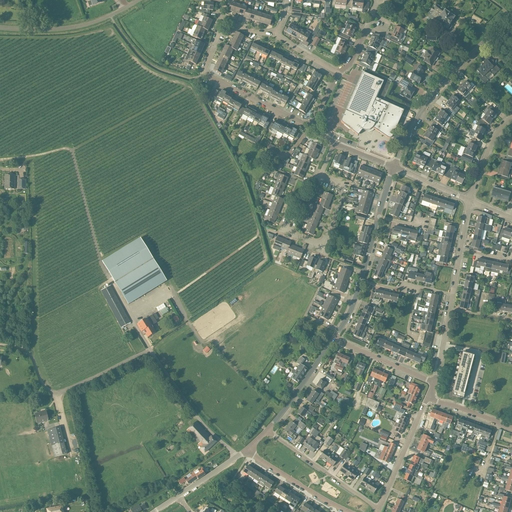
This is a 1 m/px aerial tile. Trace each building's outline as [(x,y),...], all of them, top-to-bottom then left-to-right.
[(346,0),(340,0),(340,5),(346,6),(346,7),(345,10),(349,10),(349,9),(349,8),(350,2),(350,1),(347,0),(346,0)] [(357,8),(358,0),(352,0),(352,2),(350,2),(349,8),(349,9),(352,9),(352,8),(357,8)] [(364,0),(363,0),(358,0),(357,8),(362,9),(362,13),(365,13),(366,3),(363,2),(364,0)] [(202,13),(210,16),(204,14),(204,12),(209,13),(210,10),(213,10),(214,3),(206,2),(204,2),(204,7),(199,6),(198,10),(199,10),(199,11),(202,13)] [(233,15),(236,4),(231,2),(229,8),(227,7),(226,10),(233,12),(233,15)] [(239,14),(241,5),(236,4),(233,15),(235,15),(236,13),(239,14)] [(433,20),(442,8),(435,4),(427,16),(433,20)] [(248,21),(251,10),(246,9),(247,7),(243,18),(243,17),(246,18),(246,21),(248,21)] [(433,20),(440,25),(448,13),(442,8),(433,20)] [(254,21),(257,12),(251,10),(248,21),(250,22),(251,20),(254,21)] [(198,21),(210,26),(212,21),(209,19),(210,16),(202,13),(198,21)] [(448,13),(440,25),(446,29),(447,29),(449,30),(452,27),(452,26),(449,24),(454,17),(448,13)] [(265,24),(267,15),(262,14),(259,25),(261,25),(262,23),(265,24)] [(265,24),(270,26),(272,26),(273,24),(271,23),(273,17),(267,15),(265,24)] [(196,26),(208,31),(210,26),(198,21),(196,26)] [(345,29),(354,33),(356,28),(354,27),(355,25),(347,21),(346,24),(347,24),(345,29)] [(291,35),(295,27),(290,24),(287,29),(285,28),(284,31),(291,35)] [(393,32),(402,36),(404,31),(407,32),(408,29),(399,25),(398,27),(395,26),(393,32)] [(192,30),(203,35),(205,30),(208,31),(196,26),(197,26),(195,31),(192,30)] [(294,40),(300,30),(295,27),(291,35),(293,36),(292,38),(294,40)] [(345,29),(343,34),(339,32),(338,35),(349,40),(350,37),(352,38),(354,33),(345,29)] [(192,30),(190,35),(201,40),(203,35),(192,30)] [(300,40),(305,32),(300,30),(294,40),(297,41),(298,39),(300,40)] [(233,37),(241,41),(244,36),(236,32),(233,37)] [(310,35),(305,32),(300,40),(303,42),(302,44),(307,47),(310,41),(307,40),(310,35)] [(393,32),(391,36),(390,39),(401,44),(403,41),(400,40),(402,36),(393,32)] [(370,41),(381,46),(384,41),(382,40),(383,38),(377,35),(376,38),(373,36),(370,41)] [(231,42),(239,46),(241,41),(233,37),(231,42)] [(315,37),(311,45),(315,47),(320,40),(315,37)] [(191,44),(192,45),(202,49),(205,44),(194,39),(191,44)] [(337,47),(341,48),(346,51),(349,45),(346,44),(347,42),(341,39),(337,47)] [(370,51),(376,54),(377,51),(378,51),(380,50),(381,46),(370,41),(368,46),(371,48),(370,51)] [(231,42),(228,47),(233,49),(233,50),(236,51),(239,46),(231,42)] [(256,51),(260,44),(254,42),(251,49),(256,51)] [(189,49),(192,50),(200,54),(202,49),(192,45),(191,44),(189,49)] [(261,54),(265,47),(260,44),(256,51),(261,54)] [(231,54),(233,50),(233,49),(228,47),(225,45),(223,50),(231,54)] [(261,54),(267,57),(271,50),(265,47),(261,54)] [(337,47),(336,48),(334,54),(340,57),(342,54),(344,56),(346,51),(341,48),(337,47)] [(187,55),(198,59),(200,54),(192,50),(189,49),(187,55)] [(425,58),(423,61),(431,66),(439,53),(431,49),(429,52),(427,51),(424,57),(425,58)] [(220,55),(229,59),(231,54),(223,50),(220,55)] [(275,59),(278,52),(273,50),(269,57),(275,59)] [(376,54),(370,51),(369,54),(365,52),(363,58),(371,61),(372,61),(373,62),(374,62),(375,61),(376,58),(376,57),(375,56),(376,54)] [(275,59),(280,62),(283,56),(284,55),(278,52),(275,59)] [(196,65),(198,59),(190,56),(187,55),(185,60),(186,60),(185,63),(188,64),(191,66),(192,63),(196,65)] [(218,60),(226,64),(229,59),(220,55),(218,60)] [(404,61),(411,65),(414,59),(408,55),(406,58),(404,61)] [(288,59),(283,56),(280,62),(280,63),(285,66),(288,59)] [(486,62),(477,71),(480,75),(478,77),(485,84),(488,81),(486,79),(491,74),(493,76),(500,69),(493,63),(493,61),(492,61),(487,57),(484,60),(486,62)] [(371,61),(363,58),(361,62),(364,64),(363,67),(372,71),(373,68),(373,67),(374,63),(373,62),(371,61)] [(291,68),(294,61),(288,59),(285,66),(291,68)] [(216,65),(224,69),(226,64),(218,60),(216,65)] [(291,68),(296,70),(300,63),(294,60),(294,61),(291,68)] [(216,65),(213,70),(221,74),(224,69),(216,65)] [(408,77),(413,80),(411,82),(414,84),(415,82),(419,84),(423,77),(420,74),(423,68),(419,66),(415,72),(414,71),(412,74),(411,73),(409,73),(408,76),(408,77)] [(363,73),(362,73),(346,111),(345,111),(341,120),(341,121),(341,122),(342,123),(358,136),(362,130),(364,131),(365,131),(367,131),(368,130),(370,130),(371,129),(372,128),(388,138),(389,138),(390,138),(391,138),(392,137),(392,136),(405,108),(384,99),(392,81),(365,69),(363,73)] [(241,80),(244,74),(239,71),(235,78),(241,81),(241,80)] [(320,82),(320,81),(319,80),(321,78),(322,79),(323,76),(314,71),(311,76),(320,82)] [(246,83),(250,76),(244,73),(244,74),(241,80),(246,83)] [(252,86),(255,79),(250,76),(246,83),(252,86)] [(320,82),(311,76),(308,82),(316,86),(318,83),(319,84),(320,82)] [(261,82),(255,79),(252,86),(257,89),(261,82)] [(402,91),(399,95),(403,97),(405,95),(405,97),(408,98),(409,98),(410,98),(415,91),(411,89),(413,85),(403,79),(400,84),(406,88),(404,92),(402,91)] [(461,86),(469,94),(469,93),(468,92),(472,87),(473,89),(476,86),(468,80),(466,82),(465,81),(461,86)] [(315,88),(316,86),(308,82),(305,86),(304,85),(302,88),(308,92),(310,89),(314,92),(316,89),(315,88)] [(259,90),(264,93),(268,86),(262,83),(259,90)] [(268,86),(264,93),(269,96),(272,90),(273,90),(273,89),(268,86)] [(461,86),(457,90),(460,94),(458,96),(462,100),(464,98),(465,98),(469,94),(461,86)] [(494,98),(489,93),(491,91),(488,89),(484,94),(492,100),(494,98)] [(223,102),(228,93),(227,92),(227,93),(225,92),(225,91),(222,90),(221,92),(218,91),(215,97),(217,99),(218,99),(218,101),(221,102),(222,101),(223,102)] [(278,93),(273,90),(272,90),(269,96),(274,99),(278,93)] [(227,105),(232,96),(230,95),(230,94),(228,93),(223,102),(228,104),(227,105)] [(280,101),(283,96),(283,95),(278,93),(274,99),(280,102),(280,101)] [(305,99),(311,103),(315,98),(308,94),(305,99)] [(280,101),(286,104),(289,98),(283,95),(283,96),(280,101)] [(462,100),(458,96),(456,98),(452,95),(449,101),(455,106),(459,101),(461,102),(462,100)] [(233,108),(237,100),(235,99),(235,98),(232,96),(227,105),(228,106),(227,109),(232,111),(233,108)] [(302,105),(308,108),(311,103),(305,99),(302,105)] [(239,115),(243,108),(241,107),(243,102),(240,100),(239,102),(237,100),(233,108),(238,111),(237,113),(239,115)] [(455,106),(449,101),(445,105),(448,108),(446,111),(452,115),(452,114),(453,115),(455,113),(452,111),(455,106)] [(302,105),(299,110),(305,114),(308,108),(302,105)] [(248,118),(252,109),(250,108),(250,107),(247,106),(245,109),(243,108),(239,115),(242,116),(243,115),(248,118)] [(485,115),(492,120),(496,115),(492,112),(494,110),(489,106),(487,108),(489,110),(485,115)] [(253,120),(258,111),(255,110),(255,111),(252,109),(248,118),(253,120)] [(260,122),(264,114),(263,114),(263,115),(261,114),(261,113),(258,111),(253,120),(259,123),(259,122),(260,122)] [(452,115),(446,111),(445,113),(441,111),(437,116),(448,123),(445,121),(448,116),(450,117),(452,115)] [(266,115),(264,114),(260,122),(264,125),(264,127),(266,128),(272,118),(269,117),(269,116),(267,114),(266,115)] [(478,122),(483,125),(485,122),(489,125),(492,120),(485,115),(482,120),(480,118),(478,122)] [(448,123),(437,116),(434,121),(435,122),(433,125),(441,130),(443,127),(444,128),(448,123)] [(277,132),(281,124),(279,122),(279,121),(277,120),(274,124),(271,123),(268,129),(271,131),(272,129),(277,132)] [(472,130),(475,132),(482,136),(485,130),(481,128),(483,125),(478,122),(476,125),(475,124),(472,130)] [(282,135),(287,125),(284,124),(284,125),(281,124),(277,132),(282,135)] [(283,134),(288,136),(293,127),(290,126),(290,127),(287,125),(282,135),(283,134)] [(441,130),(433,125),(432,127),(430,126),(427,132),(435,136),(437,138),(440,133),(440,132),(441,130)] [(293,127),(288,136),(294,139),(294,138),(297,140),(300,134),(297,132),(298,130),(293,127)] [(482,136),(475,132),(472,130),(469,135),(470,136),(468,139),(474,142),(476,139),(480,141),(482,136)] [(435,136),(427,132),(424,137),(426,139),(424,141),(427,142),(431,145),(432,146),(435,141),(433,139),(435,136)] [(467,149),(475,152),(477,146),(473,145),(474,142),(468,139),(467,143),(469,144),(467,149)] [(309,149),(318,153),(321,146),(312,142),(309,149)] [(467,149),(465,148),(461,156),(457,155),(456,158),(466,162),(468,156),(473,158),(475,152),(467,149)] [(309,149),(306,156),(311,158),(315,160),(318,153),(309,149)] [(412,162),(418,164),(422,154),(417,152),(412,162)] [(308,165),(311,158),(306,156),(303,154),(300,161),(308,165)] [(338,154),(335,163),(341,166),(345,157),(338,154)] [(422,154),(418,164),(424,167),(424,165),(428,167),(432,159),(429,158),(429,157),(423,154),(422,154)] [(349,169),(348,172),(353,175),(356,167),(352,166),(354,160),(350,159),(351,159),(350,158),(349,157),(348,158),(347,158),(344,167),(349,169)] [(432,159),(428,167),(432,169),(431,171),(437,173),(440,165),(441,163),(435,160),(432,159)] [(500,168),(511,171),(511,160),(506,159),(505,162),(502,161),(500,168)] [(297,168),(305,172),(308,165),(300,161),(297,168)] [(442,163),(441,163),(440,165),(437,173),(443,176),(445,172),(448,173),(451,168),(445,165),(445,164),(442,163)] [(362,177),(366,168),(361,165),(357,175),(362,177)] [(297,168),(294,175),(302,178),(305,172),(297,168)] [(368,179),(372,170),(366,168),(362,177),(368,179)] [(451,168),(448,173),(452,175),(450,179),(456,182),(461,171),(457,169),(456,170),(455,169),(451,168)] [(500,168),(498,175),(501,176),(500,179),(509,181),(511,171),(500,168)] [(373,181),(377,172),(372,170),(368,179),(373,181)] [(461,171),(456,182),(462,184),(465,176),(460,174),(461,171)] [(382,174),(377,172),(373,181),(378,184),(382,174)] [(276,181),(285,185),(288,178),(279,174),(276,181)] [(5,175),(4,189),(15,189),(15,175),(5,175)] [(26,179),(18,179),(18,189),(25,189),(26,179)] [(274,188),(283,192),(285,185),(276,181),(274,188)] [(504,190),(498,189),(498,186),(495,185),(491,197),(501,200),(504,190)] [(400,192),(407,195),(409,189),(403,186),(400,192)] [(275,197),(275,196),(280,198),(283,192),(274,188),(271,195),(275,197)] [(362,196),(371,199),(373,193),(363,190),(362,196)] [(504,190),(501,200),(508,202),(509,199),(511,199),(511,190),(511,192),(504,190)] [(330,203),(333,196),(324,192),(321,199),(330,203)] [(400,192),(398,198),(407,202),(410,196),(407,195),(400,192)] [(422,201),(430,204),(432,197),(424,195),(423,198),(420,197),(418,203),(421,204),(422,201)] [(272,203),(281,207),(284,200),(280,198),(275,196),(275,197),(272,203)] [(371,199),(362,196),(360,201),(370,204),(371,199)] [(436,208),(437,206),(439,200),(432,197),(430,204),(429,206),(436,208)] [(407,202),(398,198),(395,203),(405,207),(407,202)] [(321,199),(319,206),(324,208),(327,209),(330,203),(321,199)] [(439,200),(437,206),(444,208),(446,202),(439,200)] [(370,204),(360,201),(358,207),(368,210),(370,204)] [(446,202),(444,208),(445,208),(443,212),(450,215),(451,213),(454,214),(456,209),(453,208),(454,205),(446,202)] [(269,210),(278,213),(281,207),(272,203),(269,210)] [(405,207),(395,203),(393,209),(399,212),(400,212),(402,213),(405,207)] [(321,215),(324,208),(319,206),(315,204),(312,211),(321,215)] [(368,210),(358,207),(357,212),(366,215),(368,210)] [(399,212),(393,209),(390,215),(397,218),(399,212)] [(269,210),(267,217),(265,216),(264,219),(274,223),(275,220),(278,213),(269,210)] [(321,215),(312,211),(309,218),(318,221),(321,215)] [(476,223),(487,225),(488,225),(490,219),(491,220),(492,216),(482,212),(481,217),(478,216),(476,223)] [(318,221),(309,218),(307,225),(316,228),(318,221)] [(446,232),(453,234),(455,228),(451,227),(452,224),(446,222),(445,225),(447,226),(446,232)] [(475,229),(482,231),(482,230),(486,231),(487,225),(476,223),(475,229)] [(316,228),(307,225),(304,232),(313,235),(316,228)] [(367,244),(371,229),(362,226),(358,241),(367,244)] [(402,228),(395,226),(394,226),(394,229),(391,229),(389,235),(397,237),(398,234),(401,235),(400,237),(402,228)] [(402,228),(400,237),(400,241),(407,242),(407,240),(408,239),(410,230),(402,228)] [(511,232),(511,230),(505,228),(504,230),(501,229),(499,237),(502,238),(502,237),(509,239),(509,237),(511,237),(511,232)] [(410,230),(408,239),(407,240),(408,240),(412,241),(412,238),(416,238),(415,241),(418,241),(420,235),(417,235),(418,232),(410,230)] [(445,238),(452,240),(452,239),(453,240),(453,237),(452,236),(453,234),(446,232),(443,231),(441,237),(445,238)] [(472,241),(479,243),(482,243),(484,243),(485,240),(480,239),(481,237),(474,235),(472,241)] [(273,245),(280,248),(284,239),(277,237),(273,245)] [(140,238),(102,261),(128,304),(166,281),(140,238)] [(280,248),(287,251),(290,244),(290,245),(291,242),(284,239),(280,248)] [(472,241),(471,247),(474,248),(473,251),(482,252),(482,249),(478,248),(479,245),(481,246),(482,243),(479,243),(472,241)] [(297,247),(290,245),(290,244),(287,251),(286,253),(293,256),(297,247)] [(357,255),(362,257),(365,247),(355,244),(354,248),(358,249),(357,255)] [(386,247),(383,253),(393,257),(394,255),(391,253),(393,250),(399,253),(400,250),(390,246),(389,248),(386,247)] [(297,247),(293,256),(292,258),(296,260),(297,257),(300,259),(304,250),(297,247)] [(393,257),(383,253),(381,259),(391,263),(393,257)] [(440,256),(439,262),(436,262),(436,265),(442,266),(443,263),(446,264),(447,258),(440,256)] [(313,268),(314,265),(316,259),(310,257),(308,262),(302,260),(300,266),(305,269),(306,266),(313,268)] [(391,263),(381,259),(378,264),(385,267),(387,262),(391,263)] [(485,261),(478,259),(477,262),(474,262),(473,267),(476,268),(480,269),(480,266),(484,267),(485,261)] [(313,268),(312,271),(309,277),(312,279),(314,272),(317,273),(318,270),(322,272),(326,263),(319,260),(317,266),(314,265),(313,268)] [(485,261),(484,267),(483,270),(491,272),(492,269),(493,263),(485,261)] [(493,263),(492,269),(491,272),(498,274),(499,271),(501,264),(493,263)] [(385,267),(378,264),(376,270),(383,273),(385,267)] [(508,266),(501,264),(499,271),(502,271),(502,274),(509,275),(511,270),(508,269),(508,266)] [(423,282),(430,284),(431,281),(434,282),(437,266),(434,265),(434,267),(436,267),(434,273),(433,272),(433,273),(425,271),(423,282)] [(339,274),(346,276),(349,277),(351,271),(341,268),(339,274)] [(415,280),(416,274),(417,270),(408,268),(407,269),(406,269),(405,274),(408,275),(407,279),(415,280)] [(383,273),(376,270),(373,276),(380,279),(383,273)] [(423,282),(425,271),(424,275),(416,274),(415,280),(423,282)] [(465,282),(472,283),(474,277),(476,278),(477,274),(471,273),(470,276),(467,275),(465,282)] [(349,277),(346,276),(339,274),(337,279),(344,281),(347,282),(349,277)] [(347,282),(344,281),(337,279),(336,284),(342,286),(345,288),(347,282)] [(464,288),(471,289),(474,290),(475,284),(472,283),(465,282),(464,288)] [(112,284),(102,289),(119,328),(129,324),(112,284)] [(159,299),(169,293),(164,284),(156,289),(157,290),(159,289),(160,290),(161,289),(163,291),(159,293),(159,292),(156,294),(159,299)] [(345,288),(342,286),(336,284),(334,290),(344,293),(345,288)] [(383,292),(375,290),(375,294),(372,293),(371,299),(379,301),(380,298),(382,298),(383,292)] [(383,292),(382,298),(389,300),(391,294),(383,292)] [(391,294),(389,300),(397,302),(397,303),(399,304),(401,299),(398,298),(399,295),(398,295),(398,294),(395,294),(395,295),(391,294)] [(461,300),(471,302),(472,299),(469,298),(469,295),(463,294),(461,300)] [(335,305),(338,300),(329,295),(326,300),(335,305)] [(504,312),(505,305),(506,301),(498,300),(498,299),(495,298),(494,307),(496,308),(496,310),(504,312)] [(335,305),(326,300),(323,305),(333,310),(335,305)] [(429,307),(436,308),(437,302),(427,300),(426,303),(429,303),(429,307)] [(461,300),(460,306),(459,308),(466,310),(467,304),(471,305),(471,302),(461,300)] [(333,310),(323,305),(321,310),(330,315),(333,310)] [(363,312),(369,315),(372,316),(376,307),(370,305),(369,308),(365,306),(363,312)] [(436,308),(429,307),(425,306),(425,308),(428,309),(427,312),(427,313),(434,314),(436,308)] [(168,312),(165,307),(159,311),(162,315),(168,312)] [(330,315),(321,310),(318,316),(327,320),(330,315)] [(433,320),(434,314),(427,313),(427,312),(424,311),(423,314),(422,318),(433,320)] [(372,316),(369,315),(363,312),(360,318),(367,321),(367,320),(369,322),(372,316)] [(137,324),(141,332),(143,331),(147,337),(156,332),(152,325),(157,322),(155,320),(158,318),(155,313),(137,324)] [(367,321),(360,318),(358,323),(364,326),(367,321)] [(424,325),(431,326),(433,320),(422,318),(421,324),(424,325)] [(364,326),(358,323),(355,329),(365,333),(367,328),(364,326)] [(426,331),(426,332),(430,333),(430,332),(431,326),(424,325),(421,324),(419,330),(423,331),(426,331)] [(355,329),(353,335),(362,339),(365,333),(355,329)] [(386,341),(379,338),(380,336),(377,335),(375,339),(375,340),(377,342),(376,345),(383,348),(386,341)] [(387,339),(386,341),(383,348),(390,351),(393,345),(394,342),(387,339)] [(393,345),(390,351),(398,354),(400,348),(393,345)] [(400,348),(398,354),(405,357),(408,351),(409,348),(402,345),(401,348),(400,348)] [(412,360),(415,354),(408,351),(405,357),(412,360)] [(472,355),(462,352),(452,392),(453,392),(452,396),(463,398),(464,394),(462,393),(472,355)] [(344,356),(338,354),(336,359),(334,363),(336,364),(335,368),(336,368),(335,370),(338,371),(344,356)] [(415,354),(412,360),(419,363),(421,361),(424,362),(426,356),(423,354),(422,357),(415,354)] [(344,356),(338,371),(336,373),(341,376),(342,373),(341,372),(343,367),(342,367),(344,363),(347,364),(349,359),(344,356)] [(293,370),(302,376),(307,369),(301,365),(305,360),(301,357),(297,363),(299,365),(295,371),(293,370)] [(358,362),(356,367),(359,369),(356,374),(360,376),(363,371),(365,365),(358,362)] [(373,382),(378,371),(373,369),(370,376),(368,382),(370,383),(372,377),(375,378),(373,382)] [(302,376),(293,370),(291,373),(290,372),(288,376),(298,383),(302,376)] [(378,386),(383,373),(378,371),(373,382),(376,383),(375,386),(377,386),(378,386)] [(383,373),(378,386),(380,387),(382,381),(385,382),(388,375),(387,375),(388,374),(385,372),(384,374),(383,373)] [(321,379),(316,386),(322,389),(326,383),(326,382),(327,380),(324,379),(323,381),(321,379)] [(417,397),(420,389),(418,388),(418,386),(411,383),(409,387),(410,388),(408,393),(409,394),(411,395),(411,394),(417,397)] [(377,386),(375,386),(375,387),(373,393),(370,392),(368,396),(367,397),(371,399),(377,386)] [(309,396),(319,402),(324,394),(317,390),(316,392),(313,390),(309,396)] [(417,397),(411,394),(411,395),(409,394),(405,402),(408,403),(406,407),(409,408),(411,404),(413,405),(417,397)] [(319,402),(309,396),(306,401),(312,404),(314,401),(318,404),(323,407),(324,405),(320,403),(319,402)] [(379,403),(368,398),(365,406),(376,411),(379,403)] [(314,416),(315,414),(308,408),(306,410),(302,407),(297,414),(304,418),(307,414),(309,416),(311,414),(314,416)] [(430,429),(437,411),(432,410),(429,417),(432,418),(430,424),(428,423),(427,428),(430,429)] [(436,419),(439,421),(442,413),(437,411),(430,429),(433,430),(435,426),(434,425),(436,419)] [(40,412),(35,414),(37,422),(42,421),(43,422),(48,421),(46,413),(41,414),(40,412)] [(442,413),(439,421),(438,424),(442,425),(441,428),(440,428),(438,432),(441,433),(443,429),(448,416),(442,413)] [(395,423),(404,426),(407,418),(408,416),(403,414),(400,420),(397,419),(395,423)] [(448,416),(443,429),(445,430),(448,423),(450,424),(453,417),(448,416)] [(464,421),(458,419),(456,426),(455,428),(461,430),(464,421)] [(291,422),(288,426),(295,432),(299,428),(302,431),(306,426),(300,421),(297,426),(296,426),(291,422)] [(461,430),(459,436),(461,437),(462,434),(465,435),(469,423),(464,421),(461,430)] [(187,430),(192,436),(199,444),(198,444),(201,447),(200,448),(205,453),(216,441),(211,436),(210,437),(196,422),(187,430)] [(395,423),(394,426),(397,428),(395,432),(393,436),(396,438),(398,433),(400,434),(404,426),(395,423)] [(469,423),(465,435),(467,430),(472,432),(475,425),(469,423)] [(475,425),(472,432),(473,432),(471,437),(473,437),(474,435),(477,436),(480,427),(475,425)] [(295,432),(288,426),(284,431),(294,439),(295,437),(293,435),(295,432)] [(67,454),(60,427),(47,430),(54,457),(67,454)] [(480,427),(477,436),(482,438),(485,429),(480,427)] [(485,429),(482,438),(483,438),(481,441),(480,444),(486,446),(487,443),(484,442),(485,437),(489,438),(491,431),(485,429)] [(421,439),(428,442),(435,445),(435,443),(433,443),(434,441),(430,439),(430,438),(423,435),(422,435),(420,438),(422,438),(421,439)] [(308,449),(314,441),(316,437),(313,436),(311,439),(309,437),(307,440),(303,446),(308,449)] [(316,438),(314,441),(308,449),(313,453),(317,447),(318,445),(320,447),(323,443),(320,440),(321,439),(317,436),(316,438)] [(323,443),(329,447),(333,440),(327,436),(323,443)] [(435,445),(428,442),(421,439),(419,445),(426,448),(428,444),(434,447),(435,445)] [(478,443),(480,444),(479,446),(479,447),(485,449),(486,446),(480,444),(481,441),(479,440),(478,443)] [(176,447),(173,443),(166,449),(169,453),(176,447)] [(335,443),(331,450),(340,455),(344,448),(335,443)] [(359,449),(364,452),(367,445),(362,443),(359,449)] [(388,448),(385,446),(382,452),(391,456),(395,448),(394,447),(395,445),(390,443),(388,448)] [(347,452),(344,449),(339,456),(343,459),(347,452)] [(326,462),(331,455),(324,450),(319,457),(326,462)] [(391,456),(382,452),(379,460),(388,463),(391,456)] [(331,455),(326,462),(333,466),(338,459),(336,458),(338,457),(332,453),(331,455)] [(419,465),(422,466),(424,467),(425,464),(423,463),(422,464),(420,464),(422,459),(414,456),(411,461),(419,465)] [(419,465),(411,461),(409,468),(417,471),(419,465)] [(346,476),(351,469),(344,464),(339,471),(346,476)] [(248,475),(253,469),(247,465),(243,472),(248,475)] [(510,473),(511,474),(511,469),(511,468),(510,467),(504,465),(503,468),(511,470),(510,473)] [(417,471),(409,468),(406,474),(414,477),(417,471)] [(198,470),(191,475),(190,474),(184,478),(188,484),(197,478),(198,479),(206,474),(203,469),(199,472),(198,470)] [(254,479),(258,472),(253,469),(248,475),(254,479)] [(358,473),(351,469),(346,476),(353,480),(358,473)] [(259,482),(263,476),(258,472),(254,479),(256,481),(259,482)] [(414,477),(406,474),(404,479),(411,483),(414,477)] [(263,487),(268,479),(263,476),(259,482),(258,484),(263,487)] [(367,489),(371,482),(364,478),(360,485),(367,489)] [(507,482),(506,485),(511,486),(511,480),(508,479),(502,478),(501,480),(507,482)] [(274,483),(268,479),(263,487),(264,486),(270,489),(274,483)] [(374,483),(371,482),(367,489),(374,493),(380,484),(375,481),(374,483)] [(280,496),(284,489),(279,486),(274,492),(280,496)] [(289,493),(284,489),(280,496),(285,499),(289,493)] [(289,493),(285,499),(290,503),(294,496),(289,493)] [(502,501),(509,503),(511,499),(503,496),(504,495),(498,494),(497,496),(503,498),(502,501)] [(294,496),(290,503),(289,505),(294,509),(296,506),(300,500),(294,496)] [(394,507),(400,509),(404,501),(403,501),(405,497),(402,496),(400,500),(398,499),(394,507)] [(304,511),(306,511),(310,506),(305,503),(300,509),(304,511)]
